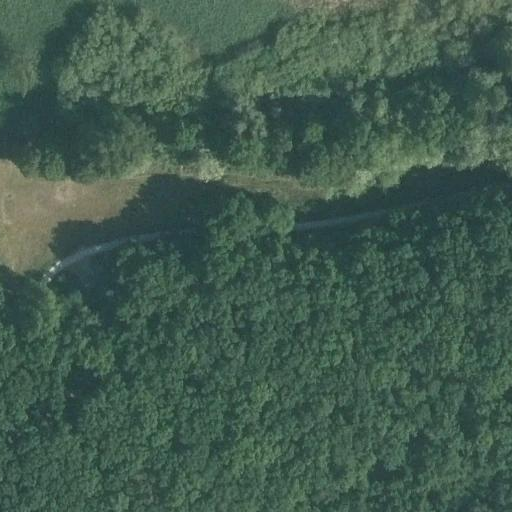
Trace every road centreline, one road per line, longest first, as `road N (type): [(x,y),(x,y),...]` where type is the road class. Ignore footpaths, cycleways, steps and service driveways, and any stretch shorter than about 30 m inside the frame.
road 1 (unknown): [(511,332),(453,333),(228,418),(130,511)]
road 2 (track): [(201,509),(320,473),(435,460),(511,436)]
